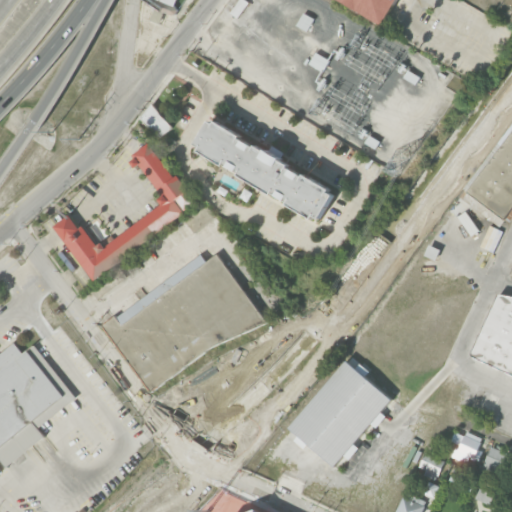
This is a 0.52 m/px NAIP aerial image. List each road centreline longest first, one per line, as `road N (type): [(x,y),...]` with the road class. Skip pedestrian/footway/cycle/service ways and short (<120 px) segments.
road 1 (residential): [(302,511),(186,456),(13,223)]
road 2 (secondary): [(0,234),(120,123),(209,0)]
road 3 (motorway): [(27,130),(106,0)]
road 4 (motorway): [(0,106),(86,0)]
road 5 (residential): [(511,241),(462,361)]
road 6 (residential): [(131,0),(120,123)]
